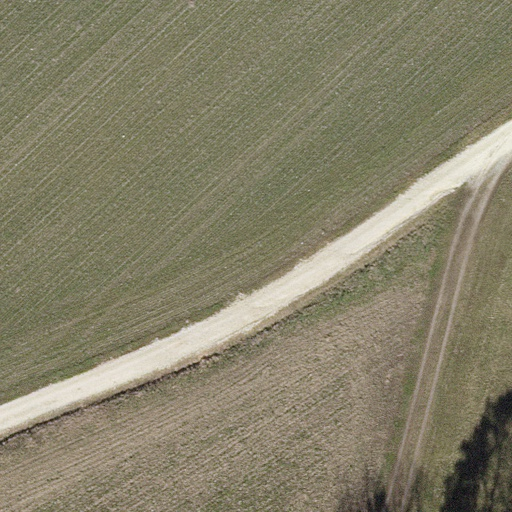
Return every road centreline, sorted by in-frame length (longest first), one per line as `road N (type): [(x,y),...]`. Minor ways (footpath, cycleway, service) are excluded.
road 1 (track): [(484,160),(220,338),(0,420)]
road 2 (track): [(484,160),(395,511)]
